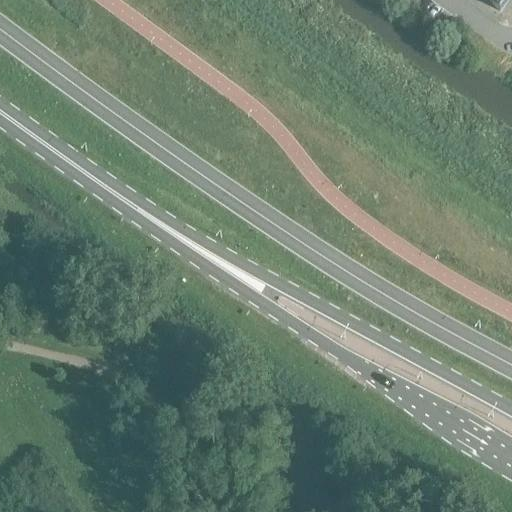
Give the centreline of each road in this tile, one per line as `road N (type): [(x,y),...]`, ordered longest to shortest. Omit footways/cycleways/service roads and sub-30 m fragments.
road 1 (secondary): [(161,228),(331,351),(511,461)]
road 2 (secondary): [(511,416),(273,280),(161,228)]
road 3 (secondary): [(0,111),(161,228)]
